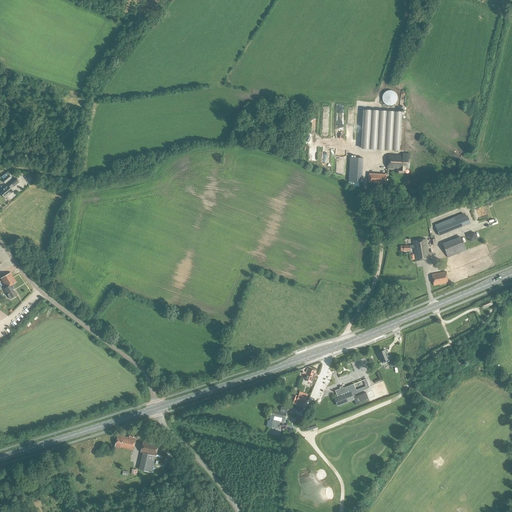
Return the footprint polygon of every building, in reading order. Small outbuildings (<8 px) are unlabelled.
[(392,91),(392,90),(390,90),(388,91),(385,92),(384,93),(383,96),(382,98),(383,100),(384,102),(385,104),(388,105),(390,106),(392,105),(395,104),(396,102),(397,100),(398,98),(397,96),(396,93),(395,92),(392,91)] [(363,112),(361,148),(400,150),(402,114),(402,112),(363,110),(363,112)] [(403,154),(403,156),(389,155),(388,168),(400,169),(400,170),(405,171),(405,169),(409,169),(410,154),(403,154)] [(363,158),(350,157),(349,182),(362,182),(363,158)] [(387,184),(387,174),(369,173),(368,183),(387,184)] [(12,178),(10,176),(10,175),(3,180),(5,184),(12,178)] [(10,182),(0,191),(0,192),(5,198),(13,191),(11,188),(14,186),(20,182),(16,177),(10,182)] [(446,224),(449,232),(457,228),(455,221),(465,217),(464,214),(435,225),(437,228),(446,224)] [(470,223),(467,216),(465,217),(455,221),(457,228),(470,223)] [(446,224),(437,228),(439,236),(449,232),(446,224)] [(474,232),(468,235),(471,242),(477,239),(474,232)] [(461,236),(442,244),(448,258),(467,250),(461,236)] [(413,241),(414,245),(410,245),(404,245),(404,246),(401,246),(401,251),(404,251),(410,251),(410,249),(414,248),(416,260),(430,258),(426,239),(413,241)] [(446,271),(432,274),(434,286),(448,283),(446,271)] [(11,273),(1,279),(7,288),(4,289),(10,299),(11,299),(14,298),(14,297),(14,296),(16,295),(13,289),(15,288),(13,284),(16,282),(11,273)] [(482,303),(480,305),(481,308),(484,309),(491,306),(493,304),(491,300),(488,300),(482,303)] [(391,361),(390,359),(386,349),(378,353),(382,362),(383,364),(391,361)] [(316,371),(308,368),(304,379),(312,382),(316,371)] [(335,390),(338,398),(335,399),(338,406),(354,399),(356,405),(369,400),(366,393),(356,397),(354,394),(357,393),(354,384),(343,388),(343,386),(340,387),(340,388),(335,390)] [(294,394),(293,398),(298,400),(299,401),(299,402),(302,403),(302,402),(305,403),(308,394),(300,391),(298,396),(294,394)] [(280,412),(280,411),(272,410),(271,416),(274,417),(282,418),(286,419),(287,413),(280,412)] [(129,438),(118,435),(115,447),(121,448),(121,447),(133,450),(137,435),(130,433),(129,438)] [(140,452),(156,456),(159,444),(143,440),(140,452)] [(156,456),(148,454),(146,461),(154,463),(156,456)]
